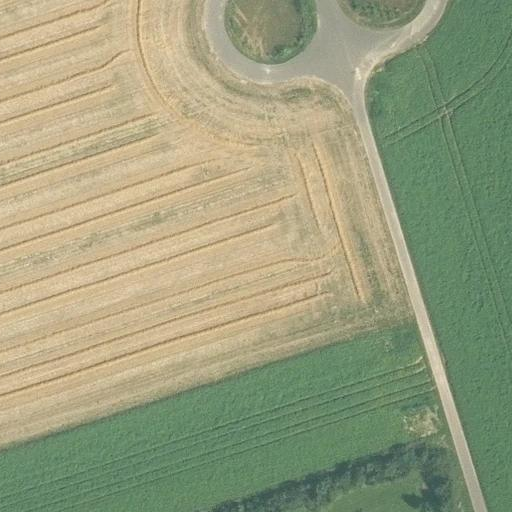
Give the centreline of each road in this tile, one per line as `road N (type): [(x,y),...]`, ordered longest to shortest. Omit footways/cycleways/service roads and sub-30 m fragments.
road 1 (track): [(328,0),(479,511)]
road 2 (track): [(437,0),(406,37),(285,77),(249,72),(229,56),(215,0)]
